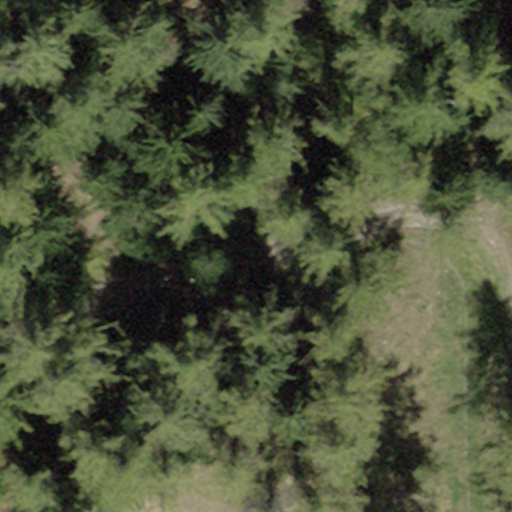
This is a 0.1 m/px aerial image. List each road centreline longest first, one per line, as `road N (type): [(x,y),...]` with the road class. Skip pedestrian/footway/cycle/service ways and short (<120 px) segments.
road 1 (track): [(511,244),(479,225),(153,302),(105,301),(0,343)]
road 2 (track): [(488,511),(491,395),(511,306)]
